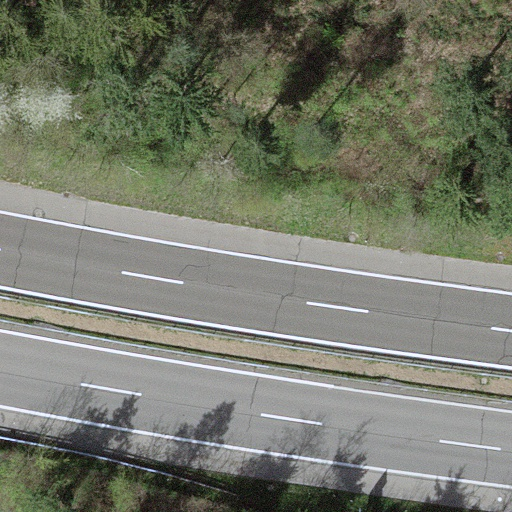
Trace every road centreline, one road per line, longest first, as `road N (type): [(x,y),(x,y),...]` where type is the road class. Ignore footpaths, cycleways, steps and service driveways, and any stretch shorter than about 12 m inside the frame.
road 1 (motorway): [(0,372),(511,455)]
road 2 (motorway): [(511,336),(0,255)]
